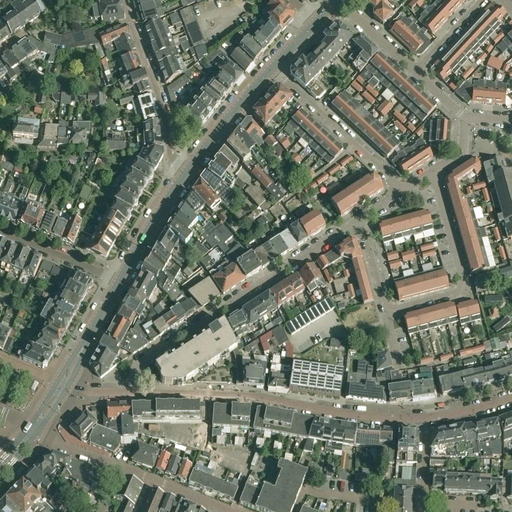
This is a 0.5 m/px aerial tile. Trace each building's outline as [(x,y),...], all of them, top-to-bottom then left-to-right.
[(22,6),(20,3),(17,0),(11,0),(10,1),(12,5),(10,6),(14,11),(2,20),(12,36),(23,28),(22,28),(26,25),(23,23),(18,15),(24,11),(21,6),(22,6)] [(17,0),(20,3),(22,6),(21,6),(24,11),(18,15),(23,23),(26,25),(22,28),(23,28),(41,15),(35,5),(41,2),(40,0),(29,0),(26,3),(23,0),(17,0)] [(120,0),(113,0),(114,3),(105,5),(104,0),(99,1),(99,6),(93,7),(95,19),(101,18),(102,24),(124,20),(120,0)] [(267,8),(262,13),(264,15),(264,16),(281,33),(287,26),(289,25),(289,24),(293,20),(293,16),(281,1),(279,0),(277,0),(271,5),(267,8)] [(389,2),(386,0),(363,0),(375,11),(381,4),(385,8),(388,4),(389,4),(388,3),(389,2)] [(420,0),(414,0),(413,1),(412,2),(416,5),(419,9),(424,4),(420,0)] [(436,3),(433,6),(447,19),(455,11),(442,0),(436,0),(435,2),(436,3)] [(442,0),(455,11),(462,4),(458,0),(442,0)] [(154,3),(137,7),(140,15),(155,11),(161,9),(159,1),(157,1),(153,2),(154,3)] [(489,6),(485,11),(499,23),(503,18),(505,20),(508,17),(493,3),(489,6)] [(373,17),(382,25),(395,12),(391,7),(388,4),(385,8),(381,4),(375,11),(373,13),(373,17)] [(429,8),(425,13),(440,27),(447,19),(433,6),(430,9),(429,8)] [(155,11),(140,15),(141,21),(142,25),(155,21),(164,17),(163,17),(161,9),(155,11)] [(190,9),(179,13),(183,22),(193,18),(190,9)] [(485,11),(478,18),(494,32),(500,26),(498,24),(499,23),(485,11)] [(424,28),(420,32),(422,33),(424,35),(428,31),(432,35),(440,27),(425,13),(420,17),(422,19),(418,22),(424,28)] [(173,27),(180,23),(176,14),(169,17),(173,27)] [(263,16),(260,19),(266,24),(262,28),(275,40),(281,33),(264,16),(263,16)] [(395,26),(390,32),(398,40),(415,22),(414,20),(411,23),(408,21),(407,22),(403,18),(403,19),(400,16),(395,21),(393,21),(392,23),(395,26)] [(478,18),(471,25),(487,40),(494,32),(478,18)] [(68,20),(63,36),(73,34),(73,31),(73,22),(68,20)] [(159,21),(144,28),(147,37),(168,29),(166,24),(161,26),(159,21)] [(253,27),(250,30),(256,35),(269,47),(275,40),(262,28),(257,23),(255,21),(251,24),(253,27)] [(417,29),(414,26),(417,23),(415,22),(398,40),(407,49),(422,33),(420,32),(419,33),(416,30),(417,29)] [(0,42),(1,43),(10,37),(2,24),(0,26),(0,42)] [(334,25),(328,31),(345,47),(353,39),(338,25),(334,25)] [(471,25),(464,33),(480,47),(487,40),(471,25)] [(101,36),(99,37),(103,46),(112,42),(113,42),(128,35),(124,26),(106,34),(104,33),(101,34),(101,36)] [(93,29),(73,34),(63,36),(59,52),(94,46),(100,59),(104,57),(93,29)] [(168,29),(147,37),(151,47),(167,41),(167,40),(165,37),(170,35),(168,29)] [(250,30),(247,34),(250,37),(248,39),(263,54),(268,47),(269,47),(256,35),(250,30)] [(326,41),(324,43),(337,56),(345,47),(328,31),(324,36),(324,39),(326,41)] [(424,35),(422,33),(407,49),(414,55),(415,55),(416,56),(421,56),(429,47),(429,42),(423,37),(424,35)] [(464,33),(458,40),(473,55),(480,47),(464,33)] [(511,33),(502,42),(508,50),(511,46),(511,33)] [(62,38),(47,34),(44,44),(60,48),(62,38)] [(128,35),(113,42),(118,52),(123,50),(123,48),(132,45),(128,35)] [(235,36),(230,40),(235,45),(238,50),(253,65),(255,63),(256,61),(257,60),(258,60),(259,60),(262,57),(262,56),(261,55),(262,54),(263,54),(248,39),(241,47),(238,43),(240,41),(235,36)] [(495,45),(502,40),(498,36),(492,41),(495,45)] [(354,46),(357,49),(361,53),(363,54),(370,47),(361,38),(357,38),(351,44),(354,46)] [(167,41),(151,47),(155,56),(170,50),(175,48),(171,39),(167,40),(167,41)] [(48,63),(53,65),(58,51),(42,46),(33,40),(28,45),(25,42),(17,47),(27,60),(29,64),(35,60),(33,56),(37,53),(38,52),(50,56),(48,63)] [(458,40),(451,48),(466,62),(473,55),(458,40)] [(187,42),(180,45),(183,53),(189,50),(190,49),(187,42)] [(324,43),(316,52),(329,64),(337,56),(324,43)] [(120,58),(116,59),(117,61),(120,60),(136,54),(132,45),(123,48),(123,50),(118,52),(120,58)] [(204,59),(203,59),(203,57),(208,55),(204,46),(194,50),(199,62),(204,59)] [(484,51),(488,54),(493,49),(488,46),(484,51)] [(21,65),(27,60),(17,47),(9,53),(20,68),(22,67),(21,65)] [(370,47),(363,54),(361,53),(360,54),(361,56),(351,66),(359,73),(377,54),(370,47)] [(170,50),(155,56),(158,64),(175,57),(179,56),(175,48),(170,50)] [(220,48),(217,51),(226,59),(229,55),(220,48)] [(451,48),(444,55),(459,69),(466,62),(451,48)] [(238,50),(230,59),(245,74),(253,65),(238,50)] [(316,52),(308,60),(321,73),(329,64),(316,52)] [(9,53),(1,59),(6,66),(10,72),(16,79),(25,71),(22,67),(20,68),(9,53)] [(136,54),(120,60),(124,69),(139,63),(136,54)] [(486,57),(483,54),(478,59),(481,62),(486,57)] [(365,70),(366,70),(372,77),(386,61),(379,55),(365,70)] [(444,55),(437,63),(450,75),(452,73),(454,75),(459,69),(444,55)] [(175,57),(158,64),(161,73),(183,65),(181,59),(177,61),(175,57)] [(302,59),(296,65),(313,81),(321,73),(308,60),(305,63),(302,59)] [(226,61),(217,71),(219,72),(235,86),(243,76),(226,61)] [(373,90),(379,83),(393,68),(386,61),(372,77),(373,77),(367,84),(373,90)] [(207,62),(203,67),(210,73),(214,68),(210,64),(207,62)] [(124,69),(119,72),(122,80),(128,78),(143,72),(139,63),(124,69)] [(430,70),(445,84),(448,81),(446,79),(450,75),(437,63),(430,70)] [(0,65),(0,84),(4,90),(9,86),(8,85),(16,79),(10,72),(6,66),(2,69),(0,65)] [(47,65),(45,75),(50,76),(53,67),(47,65)] [(183,65),(161,73),(166,85),(181,74),(183,74),(187,71),(186,68),(185,69),(183,65)] [(290,75),(295,80),(315,99),(319,99),(325,93),(313,81),(296,65),(290,72),(290,75)] [(379,83),(386,90),(400,75),(393,68),(379,83)] [(467,77),(473,71),(470,68),(464,74),(467,77)] [(187,71),(183,74),(189,80),(192,76),(187,71)] [(122,80),(117,82),(118,83),(122,92),(132,88),(147,82),(143,72),(128,78),(122,80)] [(213,83),(227,95),(228,94),(229,94),(231,92),(231,91),(232,90),(235,86),(219,72),(215,76),(217,78),(213,83)] [(47,90),(48,88),(50,85),(47,83),(48,80),(39,75),(34,83),(44,88),(47,90)] [(386,90),(393,96),(407,81),(400,75),(386,90)] [(184,76),(167,89),(171,104),(176,103),(174,95),(189,83),(184,76)] [(364,81),(359,77),(355,81),(360,85),(364,81)] [(208,78),(200,88),(204,91),(206,93),(220,105),(221,104),(221,103),(222,103),(224,101),(224,100),(224,99),(227,96),(227,95),(213,83),(208,78)] [(466,83),(455,94),(467,105),(469,102),(471,103),(473,84),(469,80),(466,83)] [(393,96),(400,103),(414,88),(407,81),(393,96)] [(147,82),(132,88),(136,98),(151,92),(147,82)] [(358,94),(362,90),(354,82),(350,86),(358,94)] [(471,103),(481,103),(483,103),(485,83),(478,82),(478,84),(473,83),(473,84),(471,103)] [(483,103),(493,104),(494,104),(496,84),(495,83),(495,85),(490,85),(491,83),(485,83),(483,103)] [(449,87),(454,92),(457,88),(452,84),(449,87)] [(494,104),(504,105),(506,92),(505,92),(506,86),(501,86),(501,84),(496,84),(494,104)] [(194,91),(190,95),(193,97),(197,100),(213,113),(218,107),(220,105),(206,93),(204,91),(200,88),(198,87),(194,91)] [(293,99),(288,95),(287,95),(282,91),(283,90),(280,87),(278,87),(276,88),(268,96),(269,96),(282,109),(286,103),(288,105),(293,99)] [(329,96),(332,99),(340,91),(336,88),(329,96)] [(400,103),(407,109),(421,94),(414,88),(400,103)] [(369,94),(375,98),(378,95),(376,93),(377,92),(374,89),(373,90),(369,94)] [(0,93),(0,96),(3,101),(8,98),(4,91),(0,93)] [(344,93),(331,107),(339,115),(352,100),(344,93)] [(370,97),(365,93),(361,96),(366,101),(370,97)] [(61,94),(52,94),(52,99),(55,103),(61,103),(61,94)] [(407,109),(414,116),(428,101),(421,94),(407,109)] [(131,95),(118,99),(120,106),(131,103),(133,102),(131,95)] [(133,102),(131,103),(135,114),(136,114),(141,112),(156,108),(153,96),(133,102)] [(265,99),(260,104),(261,105),(274,117),(282,109),(269,96),(268,96),(266,99),(265,99)] [(187,99),(183,103),(186,105),(190,109),(205,122),(206,122),(213,113),(197,100),(193,97),(189,101),(187,99)] [(375,102),(370,97),(366,101),(371,105),(375,102)] [(339,115),(347,122),(360,108),(352,100),(339,115)] [(422,122),(435,108),(428,101),(414,116),(422,122)] [(257,108),(252,113),(264,128),(274,117),(261,105),(260,104),(260,105),(258,108),(257,108)] [(180,108),(176,112),(183,117),(198,130),(199,130),(205,122),(190,109),(186,105),(182,110),(180,108)] [(42,115),(42,113),(43,108),(35,106),(34,113),(42,115)] [(141,112),(136,114),(137,117),(142,116),(144,124),(159,119),(156,108),(141,112)] [(347,122),(355,129),(368,115),(360,108),(347,122)] [(294,133),(308,119),(300,112),(287,126),(294,133)] [(355,129),(362,137),(376,122),(368,115),(355,129)] [(406,121),(401,116),(397,120),(402,125),(406,121)] [(37,139),(38,131),(39,122),(18,119),(17,129),(14,128),(13,137),(37,139)] [(301,139),(315,125),(309,120),(308,119),(294,133),(301,139)] [(432,119),(432,123),(430,123),(430,133),(450,135),(450,125),(438,124),(438,120),(432,119)] [(246,120),(238,131),(253,148),(260,155),(255,149),(253,147),(257,143),(258,144),(261,142),(259,140),(257,138),(256,140),(255,139),(254,139),(251,135),(250,133),(256,126),(251,120),(246,120)] [(161,136),(160,122),(141,127),(141,131),(136,132),(137,138),(143,138),(161,136)] [(362,137),(370,144),(384,130),(376,122),(362,137)] [(396,122),(393,125),(395,127),(398,130),(401,127),(396,122)] [(73,124),(73,131),(68,131),(67,147),(76,148),(76,124),(73,124)] [(76,148),(85,148),(86,134),(89,134),(89,124),(76,124),(76,148)] [(308,146),(321,132),(315,125),(301,139),(298,143),(305,149),(308,146)] [(412,133),(415,130),(410,125),(407,128),(412,133)] [(263,135),(256,126),(250,133),(251,135),(254,139),(255,139),(256,140),(257,138),(259,140),(263,135)] [(40,128),(37,148),(57,149),(58,147),(58,137),(58,131),(58,129),(40,128)] [(65,132),(58,131),(58,137),(58,147),(67,147),(68,131),(67,131),(67,130),(65,130),(65,132)] [(392,137),(388,134),(384,130),(370,144),(378,151),(392,137)] [(238,131),(232,139),(249,156),(262,172),(264,170),(269,166),(260,155),(253,148),(238,131)] [(315,152),(328,138),(323,133),(321,132),(308,146),(315,152)] [(436,147),(436,143),(449,144),(450,135),(430,133),(429,143),(430,143),(430,147),(436,147)] [(106,151),(125,151),(125,140),(124,140),(123,134),(106,134),(106,151)] [(138,151),(162,148),(161,136),(143,138),(137,138),(138,151)] [(271,150),(278,145),(271,136),(264,142),(271,150)] [(386,159),(397,148),(400,145),(392,137),(378,151),(386,159)] [(322,159),(335,145),(333,143),(328,138),(315,152),(322,159)] [(261,173),(262,172),(249,156),(232,139),(226,147),(242,164),(242,165),(247,170),(247,171),(254,178),(266,191),(278,204),(285,198),(274,187),(272,185),(261,173)] [(416,146),(412,148),(423,164),(432,158),(421,140),(415,144),(416,146)] [(332,163),(343,151),(335,145),(322,159),(328,165),(332,163)] [(408,149),(404,151),(402,152),(414,170),(423,164),(412,148),(409,150),(408,149)] [(238,164),(224,149),(212,166),(234,184),(242,191),(245,187),(235,177),(241,169),(237,166),(238,164)] [(162,151),(129,155),(129,158),(130,158),(154,172),(163,157),(162,151)] [(395,168),(398,166),(404,176),(414,170),(402,152),(401,154),(397,156),(398,157),(394,160),(395,161),(391,163),(395,168)] [(290,158),(293,162),(298,158),(295,154),(290,158)] [(149,182),(154,172),(130,158),(127,163),(128,164),(125,169),(126,170),(149,182)] [(473,160),(460,168),(461,168),(466,177),(473,172),(476,177),(477,178),(484,173),(482,165),(480,159),(478,161),(478,160),(475,158),(473,160)] [(482,165),(484,173),(487,186),(492,185),(495,194),(490,195),(494,210),(499,208),(501,217),(496,219),(498,225),(501,224),(504,223),(506,234),(508,239),(511,238),(511,179),(510,173),(505,173),(502,160),(487,164),(487,165),(487,166),(483,167),(483,166),(483,165),(482,165)] [(15,166),(13,171),(22,175),(27,164),(15,166)] [(212,166),(205,174),(221,185),(229,191),(231,188),(234,184),(212,166)] [(308,168),(303,172),(306,176),(312,172),(308,168)] [(461,168),(446,178),(455,184),(466,177),(461,168)] [(143,192),(149,182),(126,170),(123,174),(122,174),(119,179),(143,192)] [(374,176),(372,173),(370,175),(370,177),(367,180),(376,195),(383,190),(380,181),(374,176)] [(219,201),(226,208),(236,198),(229,191),(221,185),(205,174),(200,181),(217,199),(219,201)] [(446,178),(444,182),(448,195),(458,192),(455,184),(446,178)] [(138,202),(143,192),(119,179),(118,180),(116,180),(111,188),(113,189),(114,189),(138,202)] [(376,195),(367,180),(358,186),(349,191),(359,206),(376,195)] [(210,209),(219,201),(217,199),(200,181),(193,191),(210,209)] [(0,202),(0,218),(4,220),(13,199),(14,196),(10,195),(11,192),(9,192),(12,186),(7,184),(4,190),(1,200),(0,202)] [(84,186),(82,191),(79,198),(87,202),(89,199),(87,198),(91,189),(90,189),(86,187),(84,186)] [(251,186),(244,193),(258,208),(265,202),(251,186)] [(25,198),(28,191),(23,189),(21,197),(19,201),(13,199),(4,220),(14,224),(21,208),(25,198)] [(114,202),(132,212),(138,202),(114,189),(113,189),(108,199),(114,202)] [(359,206),(349,191),(334,201),(331,203),(340,218),(341,218),(359,206)] [(197,215),(205,208),(191,192),(191,193),(184,203),(182,206),(192,218),(197,223),(205,233),(210,238),(223,226),(224,225),(223,224),(220,220),(216,224),(219,227),(211,233),(206,226),(204,224),(206,223),(200,215),(197,215)] [(458,192),(448,195),(450,202),(451,206),(461,203),(460,199),(458,192)] [(461,203),(451,206),(452,208),(454,216),(473,210),(470,201),(461,203)] [(116,203),(109,215),(126,224),(132,212),(114,202),(116,203)] [(24,207),(17,225),(28,230),(38,205),(33,203),(30,209),(24,207)] [(28,230),(39,234),(46,215),(41,213),(43,207),(38,205),(28,230)] [(205,233),(197,223),(192,218),(182,206),(177,215),(193,228),(192,230),(201,237),(206,242),(212,250),(217,246),(210,238),(205,233)] [(473,210),(454,216),(455,218),(457,225),(475,220),(473,213),(473,210)] [(433,231),(427,211),(417,214),(422,233),(433,231)] [(52,218),(46,215),(39,234),(50,238),(60,214),(55,212),(52,218)] [(50,238),(61,243),(68,226),(70,220),(66,218),(66,216),(60,214),(50,238)] [(107,214),(100,226),(119,236),(126,224),(109,215),(107,214)] [(256,219),(252,214),(242,223),(246,227),(256,219)] [(306,220),(298,225),(307,240),(325,229),(315,214),(306,220)] [(422,233),(417,214),(407,217),(413,236),(422,233)] [(79,231),(80,227),(81,224),(83,219),(72,215),(70,220),(68,226),(61,243),(72,247),(75,239),(79,231)] [(177,215),(172,222),(187,235),(198,244),(201,247),(206,242),(201,237),(192,230),(193,228),(177,215)] [(218,218),(220,220),(223,224),(227,220),(222,215),(218,218)] [(266,221),(263,217),(257,222),(260,225),(266,221)] [(413,236),(407,217),(398,220),(403,239),(413,236)] [(403,239),(398,220),(388,222),(393,241),(403,239)] [(475,220),(457,225),(457,228),(459,235),(478,230),(476,223),(475,220)] [(272,225),(278,232),(283,228),(278,221),(272,225)] [(209,253),(208,253),(201,247),(198,244),(187,235),(172,222),(166,230),(185,246),(188,242),(190,244),(189,245),(193,249),(192,249),(203,258),(209,253)] [(393,241),(388,222),(378,225),(383,244),(393,241)] [(286,233),(287,233),(291,238),(297,246),(307,240),(298,225),(286,233)] [(100,226),(93,239),(112,249),(119,236),(100,226)] [(236,268),(245,280),(261,270),(251,256),(249,257),(223,226),(210,238),(217,246),(225,256),(230,260),(229,261),(230,262),(231,261),(236,268)] [(478,230),(459,235),(460,238),(462,245),(481,240),(479,233),(478,230)] [(178,243),(166,232),(161,239),(173,250),(182,257),(182,256),(185,251),(176,246),(178,243)] [(287,233),(278,239),(287,253),(297,246),(291,238),(287,233)] [(105,261),(106,260),(112,249),(93,239),(86,253),(105,261)] [(169,257),(171,255),(183,263),(185,260),(182,256),(182,257),(173,250),(161,239),(157,247),(170,259),(171,259),(169,257)] [(278,239),(269,244),(279,258),(287,253),(278,239)] [(362,259),(356,242),(350,240),(323,258),(328,267),(341,258),(352,261),(362,259)] [(481,240),(462,245),(463,249),(465,254),(483,249),(482,244),(481,240)] [(390,250),(409,248),(408,242),(389,244),(390,250)] [(270,264),(260,250),(256,253),(253,249),(252,250),(247,243),(244,246),(251,256),(261,270),(270,264)] [(269,244),(260,250),(270,264),(279,258),(269,244)] [(0,264),(0,265),(5,268),(5,269),(9,271),(18,251),(7,247),(1,263),(0,264)] [(180,270),(169,261),(170,259),(157,247),(152,255),(166,267),(164,271),(175,280),(180,270)] [(483,249),(465,254),(467,261),(468,264),(486,259),(485,256),(483,249)] [(15,272),(22,274),(29,256),(18,251),(9,271),(9,272),(14,273),(15,272)] [(208,256),(211,261),(213,260),(215,262),(218,259),(216,256),(213,252),(208,256)] [(396,252),(386,255),(388,261),(398,259),(396,252)] [(152,255),(147,263),(160,275),(171,286),(175,280),(164,271),(166,267),(152,255)] [(33,279),(41,260),(29,256),(22,274),(33,279)] [(200,263),(206,270),(209,267),(207,265),(211,261),(208,256),(200,263)] [(328,267),(323,258),(317,262),(322,271),(328,267)] [(356,276),(366,273),(362,259),(352,261),(356,276)] [(486,259),(468,264),(470,274),(489,269),(486,259)] [(51,274),(54,266),(43,261),(40,270),(51,274)] [(238,285),(245,280),(236,268),(231,261),(230,262),(229,261),(224,264),(228,271),(238,285)] [(400,267),(399,261),(389,264),(390,270),(400,267)] [(147,263),(141,274),(156,282),(159,284),(158,286),(163,291),(175,304),(182,297),(171,286),(160,275),(147,263)] [(224,273),(221,275),(221,276),(230,290),(238,285),(228,271),(224,264),(220,266),(224,273)] [(321,278),(313,265),(305,270),(314,283),(316,287),(317,289),(321,287),(322,289),(325,287),(327,286),(321,278)] [(188,279),(193,274),(188,268),(183,272),(188,279)] [(511,278),(511,272),(510,268),(499,271),(502,281),(511,278)] [(443,269),(442,269),(433,271),(438,291),(448,288),(446,280),(443,269)] [(314,283),(305,270),(298,275),(309,292),(310,293),(317,289),(316,287),(314,283)] [(328,270),(323,272),(328,284),(333,282),(328,270)] [(209,274),(223,295),(230,290),(221,276),(221,275),(218,271),(214,273),(213,271),(209,274)] [(433,271),(423,274),(428,294),(438,291),(433,271)] [(69,278),(67,282),(88,293),(89,290),(89,289),(90,289),(92,286),(92,285),(92,284),(93,284),(91,280),(75,274),(70,272),(68,277),(69,278)] [(369,287),(366,273),(356,276),(360,290),(369,287)] [(152,289),(156,282),(141,274),(131,292),(146,300),(150,293),(151,294),(154,290),(152,289)] [(423,274),(413,277),(419,296),(428,294),(423,274)] [(296,276),(287,282),(294,298),(299,294),(304,291),(296,276)] [(413,277),(404,279),(409,299),(419,296),(413,277)] [(36,279),(32,286),(41,289),(44,282),(40,280),(36,278),(36,279)] [(397,294),(398,298),(399,302),(409,299),(404,279),(394,282),(397,294)] [(188,294),(192,299),(201,309),(219,297),(208,281),(188,294)] [(86,296),(88,293),(67,282),(61,291),(59,290),(82,303),(86,296)] [(287,282),(278,288),(285,303),(294,298),(287,282)] [(374,302),(369,287),(360,290),(364,305),(374,302)] [(278,288),(270,293),(277,309),(281,306),(287,317),(289,320),(293,318),(290,314),(290,313),(285,303),(278,288)] [(78,310),(82,303),(59,290),(55,296),(57,297),(55,301),(76,313),(78,310)] [(131,292),(126,301),(144,311),(147,306),(144,304),(146,300),(131,292)] [(0,293),(0,297),(10,302),(11,300),(6,297),(7,295),(0,293)] [(272,315),(277,312),(268,294),(259,300),(267,316),(271,313),(272,315)] [(11,302),(10,302),(0,297),(0,298),(5,300),(3,306),(8,308),(8,307),(11,302),(10,302),(11,302)] [(187,319),(197,312),(188,302),(182,297),(175,304),(177,307),(178,306),(187,319)] [(335,308),(329,298),(324,301),(330,311),(335,308)] [(192,299),(188,302),(197,312),(198,312),(201,309),(192,299)] [(259,300),(250,306),(259,324),(263,321),(262,319),(267,316),(259,300)] [(65,334),(71,323),(75,316),(76,313),(55,301),(54,303),(50,302),(40,320),(41,321),(47,324),(65,334)] [(126,301),(121,310),(139,320),(144,311),(126,301)] [(324,301),(319,304),(323,311),(325,315),(330,311),(324,301)] [(480,321),(475,301),(465,304),(470,323),(480,321)] [(18,305),(11,302),(8,307),(16,310),(18,305)] [(158,306),(162,310),(164,313),(169,310),(162,302),(158,306)] [(448,325),(458,322),(452,303),(442,306),(448,325)] [(323,311),(319,304),(314,307),(320,317),(325,315),(323,311)] [(470,323),(465,304),(455,307),(460,326),(470,323)] [(158,306),(153,310),(154,312),(158,317),(164,313),(162,310),(158,306)] [(170,314),(178,325),(187,319),(178,306),(177,307),(169,312),(170,314)] [(250,306),(241,312),(249,328),(250,330),(249,327),(253,325),(255,327),(259,324),(250,306)] [(448,325),(442,306),(433,309),(438,328),(448,325)] [(33,316),(35,313),(25,307),(23,311),(33,316)] [(314,307),(309,310),(315,321),(320,317),(314,307)] [(438,328),(433,309),(423,311),(428,330),(438,328)] [(121,310),(116,319),(114,321),(129,329),(135,318),(139,320),(121,310)] [(299,314),(299,313),(297,310),(290,313),(290,314),(293,318),(299,314)] [(315,321),(309,310),(304,313),(310,324),(315,321)] [(26,314),(20,311),(17,317),(23,320),(26,314)] [(428,330),(423,311),(413,314),(419,333),(428,330)] [(149,316),(153,322),(158,317),(154,312),(149,316)] [(241,312),(232,318),(241,337),(251,333),(250,330),(249,328),(241,312)] [(310,324),(304,313),(299,316),(305,327),(310,324)] [(170,314),(162,320),(169,331),(178,325),(170,314)] [(419,333),(413,314),(403,317),(409,336),(419,333)] [(205,321),(210,327),(217,322),(212,316),(205,321)] [(305,327),(299,316),(295,319),(294,319),(301,330),(305,327)] [(225,323),(223,323),(229,336),(233,344),(236,349),(237,349),(235,346),(242,343),(240,338),(241,337),(232,318),(225,323)] [(282,323),(280,318),(274,322),(276,326),(282,323)] [(185,331),(192,326),(187,319),(180,324),(185,331)] [(294,319),(289,322),(294,331),(296,333),(301,330),(294,319)] [(162,320),(153,326),(151,324),(144,328),(142,329),(143,330),(151,343),(160,337),(169,331),(162,320)] [(65,334),(47,324),(41,321),(35,332),(34,332),(41,336),(59,345),(65,334)] [(109,330),(124,339),(127,334),(129,329),(114,321),(109,330)] [(148,344),(151,343),(143,330),(142,329),(144,328),(138,322),(137,323),(132,331),(129,330),(144,341),(148,344)] [(285,325),(291,336),(296,333),(294,331),(289,322),(285,325)] [(242,385),(242,363),(242,361),(237,349),(236,349),(233,344),(229,336),(223,323),(212,331),(214,333),(168,363),(166,360),(155,368),(160,376),(160,380),(160,382),(162,385),(181,385),(232,352),(234,356),(235,361),(237,367),(237,373),(237,379),(236,384),(236,385),(242,385)] [(264,328),(267,332),(273,329),(271,324),(264,328)] [(0,351),(3,352),(9,338),(11,331),(0,326),(0,327),(0,351)] [(289,342),(281,327),(271,333),(279,347),(289,342)] [(127,334),(124,339),(133,344),(138,351),(148,344),(144,341),(129,330),(129,329),(127,334)] [(109,330),(104,340),(119,348),(132,355),(138,351),(133,344),(124,339),(109,330)] [(53,356),(59,345),(41,336),(34,332),(35,332),(33,331),(31,335),(34,337),(29,346),(47,354),(53,356)] [(497,338),(497,339),(500,349),(506,347),(503,336),(497,338)] [(3,352),(9,355),(14,340),(9,338),(3,352)] [(259,339),(249,345),(250,348),(260,342),(259,339)] [(491,351),(488,339),(486,339),(486,341),(482,343),(482,347),(477,348),(479,353),(485,351),(485,353),(491,351)] [(491,351),(492,351),(493,352),(500,350),(500,349),(497,339),(490,341),(489,339),(488,339),(491,351)] [(117,359),(120,354),(116,352),(119,348),(104,340),(99,349),(117,359)] [(235,346),(238,352),(244,349),(241,344),(235,346)] [(284,348),(287,355),(294,351),(291,345),(284,348)] [(19,359),(40,368),(43,369),(47,367),(46,367),(53,356),(47,354),(29,346),(26,354),(22,352),(19,359)] [(99,349),(94,358),(90,366),(100,379),(122,362),(117,359),(99,349)] [(375,379),(383,380),(380,372),(392,369),(388,353),(378,356),(376,373),(375,379)] [(253,386),(264,388),(266,366),(267,364),(265,358),(253,357),(255,365),(254,365),(253,386)] [(508,362),(503,363),(502,363),(507,379),(511,377),(511,367),(511,366),(509,357),(507,358),(508,362)] [(502,363),(494,366),(493,361),(491,362),(491,363),(492,366),(492,367),(497,382),(507,379),(502,363)] [(254,365),(242,363),(242,385),(253,386),(254,365)] [(488,369),(482,370),(486,385),(497,382),(492,367),(492,366),(491,363),(486,364),(488,369)] [(269,376),(268,388),(288,391),(290,379),(289,379),(290,368),(271,365),(269,376)] [(301,366),(292,365),(289,391),(298,392),(301,366)] [(306,393),(309,367),(301,366),(298,392),(306,393)] [(309,367),(306,393),(314,395),(318,369),(309,367)] [(377,385),(375,385),(375,381),(371,380),(372,369),(367,368),(357,367),(356,376),(348,374),(345,399),(385,404),(384,390),(379,389),(379,383),(377,383),(377,385)] [(432,383),(426,384),(425,376),(431,375),(430,368),(419,369),(420,376),(419,376),(423,399),(434,398),(432,383)] [(469,373),(461,375),(464,390),(475,388),(470,368),(468,369),(469,373)] [(482,370),(473,372),(472,368),(470,368),(475,388),(486,385),(482,370)] [(314,395),(322,396),(326,370),(318,369),(314,395)] [(322,396),(331,397),(334,371),(326,370),(322,396)] [(331,397),(340,398),(343,372),(334,371),(331,397)] [(393,373),(390,373),(392,388),(388,389),(390,404),(401,403),(399,386),(400,385),(399,376),(398,372),(393,373)] [(461,375),(455,377),(454,372),(448,374),(454,393),(464,390),(461,375)] [(447,379),(439,381),(442,396),(454,393),(448,374),(446,375),(447,379)] [(412,401),(410,386),(402,387),(401,382),(402,382),(401,375),(399,376),(400,385),(399,386),(399,387),(401,403),(412,401)] [(419,385),(410,386),(412,401),(423,399),(419,376),(418,376),(419,385)] [(121,429),(121,439),(134,438),(133,434),(132,425),(131,406),(131,405),(107,406),(107,409),(102,409),(104,428),(108,430),(121,429)] [(138,421),(165,421),(204,421),(204,407),(138,407),(131,406),(132,425),(138,425),(138,421)] [(212,428),(219,428),(219,431),(221,431),(223,407),(213,407),(212,428)] [(223,428),(230,429),(232,408),(223,407),(221,431),(223,431),(223,428)] [(230,429),(237,429),(237,432),(239,432),(241,409),(232,408),(230,429)] [(241,430),(249,430),(250,409),(241,409),(239,432),(241,432),(241,430)] [(253,430),(260,432),(259,434),(262,435),(266,411),(257,410),(253,430)] [(275,413),(266,411),(262,435),(264,435),(263,437),(270,438),(271,434),(275,413)] [(278,443),(279,438),(283,415),(275,413),(271,434),(276,435),(275,442),(278,443)] [(70,430),(80,441),(81,441),(81,442),(96,427),(95,426),(97,424),(86,414),(70,430)] [(293,417),(283,415),(279,438),(282,439),(282,436),(289,437),(293,417)] [(503,440),(504,440),(511,437),(509,432),(511,430),(511,424),(509,416),(498,420),(503,434),(503,440)] [(302,418),(293,417),(289,437),(295,438),(295,441),(297,441),(302,418)] [(314,421),(302,418),(297,441),(300,442),(300,439),(307,441),(307,440),(314,421)] [(314,441),(321,442),(324,422),(314,421),(307,440),(307,441),(303,452),(312,454),(314,441)] [(321,442),(326,443),(325,450),(326,450),(326,453),(329,454),(330,453),(331,444),(335,424),(324,422),(321,442)] [(485,456),(485,459),(491,459),(491,456),(491,454),(488,440),(485,424),(485,422),(474,424),(477,442),(478,450),(482,449),(483,456),(485,456)] [(496,422),(485,424),(488,440),(491,454),(491,456),(500,456),(500,451),(500,442),(496,422)] [(329,454),(330,454),(329,457),(334,457),(334,453),(342,454),(343,446),(345,425),(335,424),(331,444),(330,453),(329,454)] [(477,450),(478,450),(477,442),(474,424),(463,426),(467,451),(467,454),(467,458),(479,459),(479,455),(474,454),(473,451),(477,450)] [(343,446),(354,447),(356,427),(345,425),(343,446)] [(463,426),(452,429),(457,458),(461,457),(461,459),(466,458),(467,458),(467,454),(467,451),(463,426)] [(89,445),(108,453),(113,455),(118,450),(120,443),(120,436),(97,427),(96,427),(81,442),(88,445),(89,444),(89,445)] [(367,428),(356,427),(354,447),(356,448),(366,449),(367,428)] [(379,429),(367,428),(366,449),(378,450),(378,449),(379,449),(379,429)] [(394,464),(396,430),(392,430),(379,429),(379,449),(383,450),(384,448),(389,448),(389,455),(388,455),(387,464),(394,464)] [(452,429),(440,431),(445,458),(457,458),(452,429)] [(397,457),(397,461),(397,463),(406,463),(416,464),(418,434),(415,431),(398,430),(397,454),(397,457)] [(431,435),(430,458),(445,458),(440,431),(433,432),(431,435)] [(137,446),(137,447),(132,461),(142,465),(148,450),(143,448),(144,445),(138,443),(137,446)] [(181,445),(176,443),(174,449),(185,453),(186,449),(181,447),(181,445)] [(153,449),(152,451),(148,450),(142,465),(152,469),(159,451),(153,449)] [(98,495),(99,492),(105,473),(71,461),(52,454),(48,455),(43,461),(56,474),(60,478),(73,482),(72,484),(78,486),(78,488),(89,492),(98,495)] [(154,470),(165,474),(171,459),(160,455),(154,470)] [(165,474),(175,478),(181,463),(171,459),(165,474)] [(53,477),(56,474),(43,461),(35,469),(47,481),(52,476),(53,477)] [(299,462),(296,470),(306,474),(307,472),(314,475),(315,468),(316,465),(309,462),(308,466),(302,463),(299,462)] [(192,467),(181,463),(175,478),(186,482),(192,467)] [(274,492),(273,491),(248,482),(239,504),(258,511),(291,511),(306,474),(296,470),(280,464),(277,472),(281,473),(274,492)] [(315,468),(314,475),(320,477),(322,469),(315,468)] [(395,480),(394,488),(415,489),(415,481),(416,469),(402,468),(401,481),(395,480)] [(23,481),(55,511),(66,511),(53,499),(58,494),(33,471),(23,481)] [(429,472),(429,479),(433,480),(432,488),(444,488),(444,492),(444,489),(445,489),(445,476),(445,471),(440,471),(440,472),(429,472)] [(188,484),(203,490),(208,478),(193,472),(188,484)] [(369,483),(373,483),(380,483),(380,475),(373,475),(373,477),(369,477),(369,483)] [(444,492),(455,493),(456,477),(445,476),(445,489),(444,489),(444,492)] [(455,493),(467,493),(467,477),(456,477),(455,493)] [(467,493),(478,494),(479,478),(467,477),(467,493)] [(118,511),(131,511),(134,506),(142,487),(122,478),(113,497),(114,497),(113,501),(122,504),(118,511)] [(203,490),(218,496),(223,484),(208,478),(203,490)] [(478,494),(489,494),(490,482),(490,478),(479,478),(478,494)] [(502,483),(502,479),(497,479),(497,482),(490,482),(491,478),(490,478),(490,482),(489,494),(489,498),(501,499),(502,483)] [(53,511),(22,482),(14,491),(5,500),(17,511),(53,511)] [(218,496),(233,502),(238,490),(223,484),(218,496)] [(156,511),(163,495),(151,490),(142,511),(156,511)] [(395,490),(394,501),(411,502),(411,491),(395,490)] [(112,500),(104,494),(99,500),(106,507),(112,500)] [(166,496),(159,511),(169,511),(175,500),(166,496)] [(5,500),(0,505),(0,511),(1,511),(17,511),(5,500)] [(182,511),(186,504),(175,500),(169,511),(182,511)] [(374,500),(372,511),(376,511),(380,511),(382,501),(374,500)] [(410,511),(411,502),(394,501),(393,511),(410,511)]
